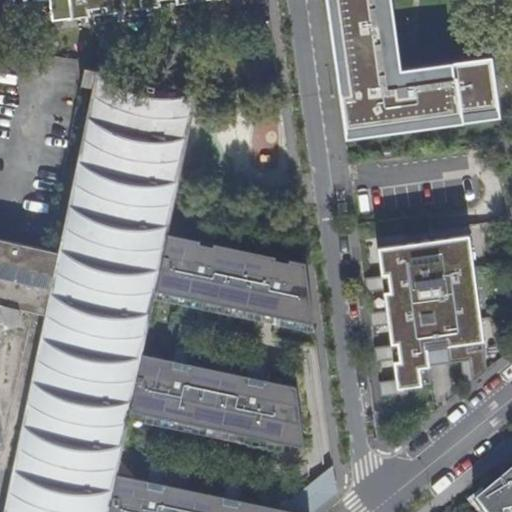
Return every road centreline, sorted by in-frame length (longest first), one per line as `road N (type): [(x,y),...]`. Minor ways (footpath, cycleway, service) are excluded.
road 1 (residential): [(367,509),(297,0)]
road 2 (unclassified): [(511,395),(367,509)]
